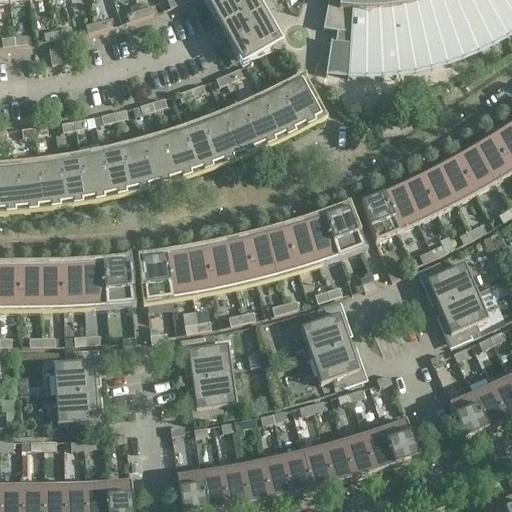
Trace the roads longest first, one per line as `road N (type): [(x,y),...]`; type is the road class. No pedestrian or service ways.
road 1 (residential): [(0,92),(98,78),(213,41)]
road 2 (residential): [(158,511),(142,354)]
road 3 (residential): [(411,358),(374,372),(353,312),(387,299)]
road 4 (residential): [(411,358),(458,488)]
